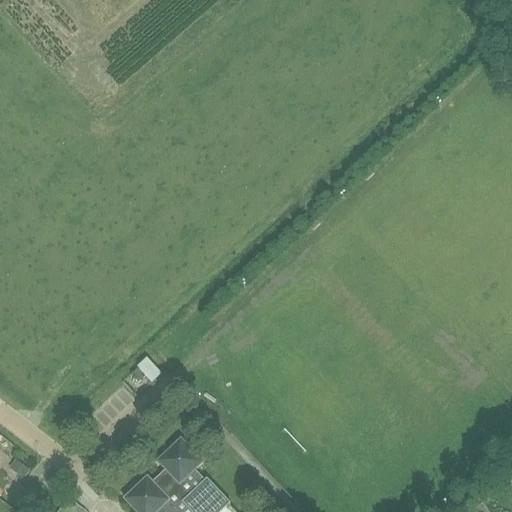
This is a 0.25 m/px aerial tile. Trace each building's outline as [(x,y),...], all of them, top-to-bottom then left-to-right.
[(158,360),(147,366),(154,379),(165,374),(158,360)] [(131,376),(138,384),(145,377),(138,369),(131,376)] [(124,500),(135,511),(234,511),(229,507),(231,505),(208,480),(206,482),(196,472),(204,464),(181,440),(158,462),(165,471),(152,483),(148,478),(124,500)] [(21,480),(29,470),(16,459),(8,469),(21,480)] [(84,511),(69,500),(59,511),(84,511)]
